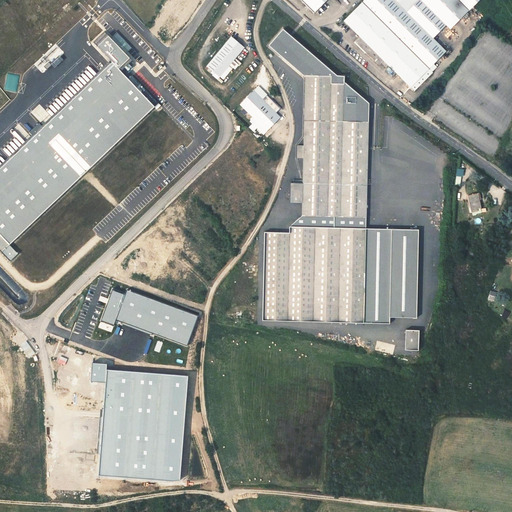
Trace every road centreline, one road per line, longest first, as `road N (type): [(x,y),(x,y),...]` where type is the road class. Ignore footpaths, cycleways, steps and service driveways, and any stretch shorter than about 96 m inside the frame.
road 1 (unclassified): [(32,327),(220,145),(223,114),(170,59)]
road 2 (unclassified): [(206,309),(275,194),(290,134),(278,82),(255,36),(265,0)]
road 3 (tertiary): [(511,185),(309,27)]
road 4 (track): [(0,500),(94,506),(188,491),(227,495)]
road 5 (track): [(449,511),(227,495)]
road 6 (track): [(237,511),(202,413),(206,309)]
